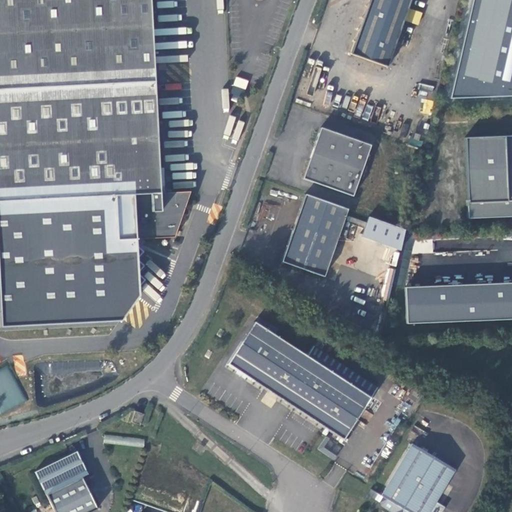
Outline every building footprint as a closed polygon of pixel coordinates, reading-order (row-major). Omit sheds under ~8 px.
[(0,0),(0,325),(116,320),(136,294),(133,241),(172,239),(188,194),(157,195),(148,0),(0,0)] [(367,0),(347,57),(383,69),(400,21),(405,10),(408,0),(367,0)] [(467,27),(451,99),(511,95),(511,0),(468,0),(463,26),(467,27)] [(419,15),(405,10),(400,21),(415,27),(419,15)] [(233,86),(246,89),(248,80),(235,77),(233,86)] [(418,94),(429,97),(432,87),(421,84),(418,94)] [(430,114),(433,101),(425,100),(422,113),(430,114)] [(367,149),(317,131),(298,183),(349,201),(367,149)] [(511,135),(463,137),(465,203),(511,200),(511,135)] [(347,209),(305,194),(280,261),(323,277),(347,209)] [(511,215),(511,200),(465,203),(466,217),(511,215)] [(357,242),(396,256),(400,235),(364,222),(357,242)] [(384,287),(390,288),(395,269),(390,268),(384,287)] [(304,357),(252,323),(224,366),(341,440),(375,388),(311,346),(304,357)] [(139,425),(143,414),(134,411),(130,422),(139,425)] [(144,447),(144,438),(104,435),(103,443),(144,447)] [(327,439),(325,437),(316,450),(332,460),(335,457),(321,448),(327,439)] [(411,443),(380,495),(382,496),(382,497),(379,502),(380,505),(391,511),(428,511),(454,469),(411,443)] [(86,511),(96,508),(69,454),(33,472),(52,511),(86,511)]
